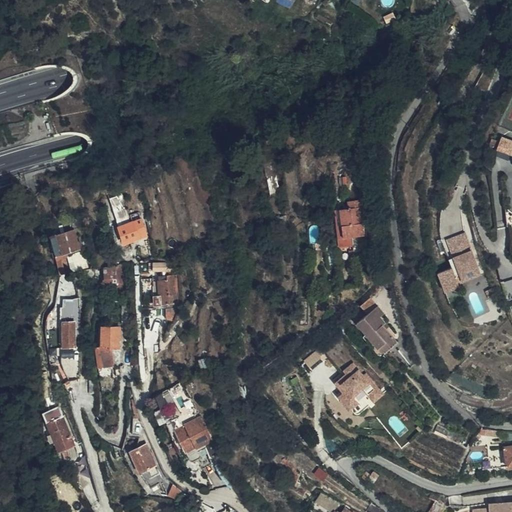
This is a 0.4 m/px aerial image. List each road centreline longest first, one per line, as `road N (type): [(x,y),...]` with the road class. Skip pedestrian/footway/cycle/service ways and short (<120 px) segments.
road 1 (motorway): [(0,165),(398,63),(511,46)]
road 2 (residential): [(511,427),(481,424),(433,385),(400,283),(387,158),(466,24),(456,0)]
road 3 (motorway): [(353,0),(0,97)]
road 4 (residential): [(391,511),(347,469),(362,456),(440,490),(511,479)]
